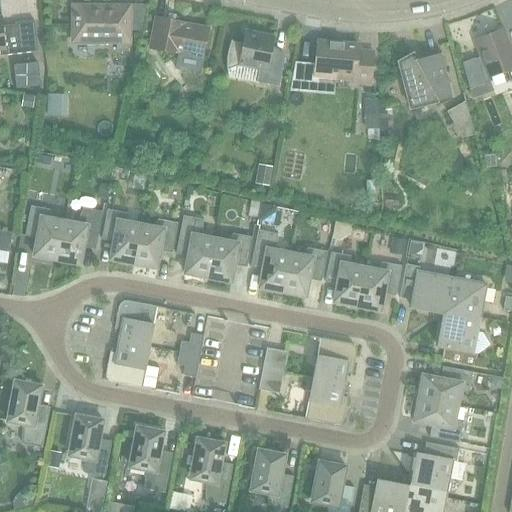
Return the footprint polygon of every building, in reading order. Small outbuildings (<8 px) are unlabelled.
[(117,6),(73,6),(73,42),(116,42),(116,52),(129,52),(129,17),(130,7),(117,6)] [(0,55),(37,51),(34,21),(15,23),(15,25),(3,26),(2,17),(0,16),(0,55)] [(184,22),(156,17),(150,49),(178,54),(179,53),(203,57),(208,29),(184,24),(184,22)] [(480,56),(462,63),(469,88),(490,80),(489,78),(507,71),(511,84),(511,53),(503,29),(474,40),(480,56)] [(275,36),(245,30),(242,43),(230,41),(228,50),(227,54),(227,63),(227,69),(238,65),(259,69),(257,82),(279,86),(285,57),(271,54),(275,36)] [(358,45),(317,41),(314,75),(354,79),(354,82),(371,84),(374,53),(358,51),(358,45)] [(416,62),(412,55),(399,62),(411,108),(433,95),(437,101),(452,97),(441,53),(424,57),(416,62)] [(36,62),(13,65),(15,87),(39,85),(36,62)] [(24,94),(22,106),(33,107),(35,96),(24,94)] [(366,130),(379,130),(379,117),(378,98),(365,98),(366,130)] [(461,136),(474,134),(466,101),(447,111),(461,136)] [(387,117),(379,117),(379,130),(380,142),(388,142),(387,117)] [(49,154),(38,160),(43,169),(54,163),(49,154)] [(259,164),(255,183),(269,185),(273,167),(259,164)] [(128,171),(113,167),(110,179),(126,182),(128,171)] [(374,181),(365,181),(365,195),(374,195),(374,181)] [(100,183),(98,195),(107,197),(109,185),(100,183)] [(188,186),(187,194),(198,196),(200,188),(188,186)] [(260,204),(257,221),(262,222),(275,213),(277,208),(260,204)] [(54,261),(56,261),(64,222),(51,219),(50,210),(30,206),(25,236),(37,238),(34,255),(41,257),(54,261)] [(77,224),(64,222),(56,261),(59,262),(72,263),(79,264),(83,247),(95,249),(102,212),(83,208),(77,224)] [(130,264),(133,265),(140,225),(127,223),(127,213),(107,209),(101,239),(114,242),(111,259),(118,260),(130,264)] [(205,279),(208,279),(215,239),(202,237),(203,220),(183,216),(176,254),(188,256),(185,273),(192,275),(205,279)] [(154,228),(140,225),(133,265),(136,265),(149,266),(156,268),(159,250),(172,253),(177,223),(158,219),(154,228)] [(0,250),(9,252),(12,232),(0,230),(0,250)] [(279,293),(282,293),(290,254),(277,251),(277,234),(258,230),(250,268),(263,270),(260,288),(267,289),(279,293)] [(215,239),(208,279),(210,280),(224,281),(231,282),(234,265),(246,267),(252,237),(232,233),(228,242),(215,239)] [(393,237),(390,254),(404,256),(407,240),(393,237)] [(303,256),(290,254),(282,293),(285,294),(298,295),(305,296),(308,279),(321,282),(327,251),(307,248),(303,256)] [(354,307),(357,308),(364,268),(351,265),(350,256),(331,252),(325,282),(337,285),(334,302),(341,303),(354,307)] [(377,270),(364,268),(357,308),(359,308),(373,309),(380,311),(383,293),(395,296),(401,266),(382,262),(377,270)] [(410,307),(439,313),(445,309),(451,278),(418,272),(419,267),(406,264),(399,298),(412,300),(410,307)] [(443,314),(442,318),(448,314),(479,320),(486,285),(451,278),(445,309),(439,313),(443,314)] [(511,297),(505,296),(503,310),(511,311),(511,297)] [(121,330),(119,341),(149,347),(156,306),(128,301),(124,301),(120,304),(118,308),(114,329),(121,330)] [(477,332),(479,320),(448,314),(442,318),(437,346),(444,348),(441,360),(475,367),(476,358),(477,353),(488,344),(481,332),(477,332)] [(181,341),(179,353),(200,357),(204,336),(191,333),(189,343),(181,341)] [(253,358),(254,335),(238,334),(236,357),(253,358)] [(321,338),(313,378),(343,384),(345,373),(352,374),(356,353),(356,349),(353,345),(350,343),(321,338)] [(108,362),(106,373),(106,377),(108,380),(112,382),(141,387),(155,390),(159,368),(145,365),(149,347),(119,341),(117,353),(110,351),(110,352),(108,362)] [(266,348),(262,369),(283,373),(287,352),(266,348)] [(179,353),(177,364),(185,366),(183,375),(196,378),(200,357),(179,353)] [(476,358),(475,367),(485,369),(487,360),(476,358)] [(417,395),(417,398),(457,406),(459,393),(469,392),(472,372),(442,367),(440,379),(423,376),(422,383),(417,395)] [(262,369),(258,390),(279,393),(283,373),(262,369)] [(492,376),(491,382),(495,387),(501,388),(503,378),(492,376)] [(341,395),(343,384),(313,378),(305,419),(334,424),(338,424),(342,422),(344,418),(348,397),(341,395)] [(37,405),(41,387),(35,386),(32,384),(28,382),(24,382),(20,383),(15,382),(8,421),(23,424),(22,443),(42,447),(50,407),(37,405)] [(457,406),(417,398),(416,401),(415,414),(414,421),(431,425),(429,437),(459,443),(463,423),(454,419),(457,406)] [(99,439),(102,421),(97,420),(94,418),(90,416),(86,416),(82,417),(76,416),(69,455),(84,458),(84,473),(104,477),(111,441),(99,439)] [(159,451),(163,432),(158,431),(154,429),(150,428),(146,428),(142,428),(137,427),(130,467),(145,470),(144,489),(164,493),(172,453),(159,451)] [(220,462),(223,444),(218,443),(215,441),(211,440),(207,439),(203,440),(198,439),(190,478),(206,481),(205,500),(225,504),(232,464),(220,462)] [(416,454),(411,482),(415,488),(445,494),(452,461),(456,462),(459,449),(426,443),(423,455),(416,454)] [(50,451),(48,465),(58,467),(60,453),(50,451)] [(281,474),(284,455),(279,454),(276,452),(272,451),(268,451),(264,452),(259,451),(251,490),(267,493),(267,504),(287,508),(293,476),(281,474)] [(341,485),(345,467),(339,466),(336,464),(332,463),(328,462),(325,463),(319,462),(312,502),(327,505),(327,511),(349,511),(354,488),(341,485)] [(92,479),(89,496),(104,498),(107,482),(92,479)] [(405,511),(410,492),(406,486),(377,480),(376,487),(363,485),(358,511),(405,511)] [(410,487),(406,486),(410,492),(405,511),(442,511),(445,494),(415,488),(411,482),(410,487)] [(109,503),(107,511),(115,511),(117,504),(109,503)]
